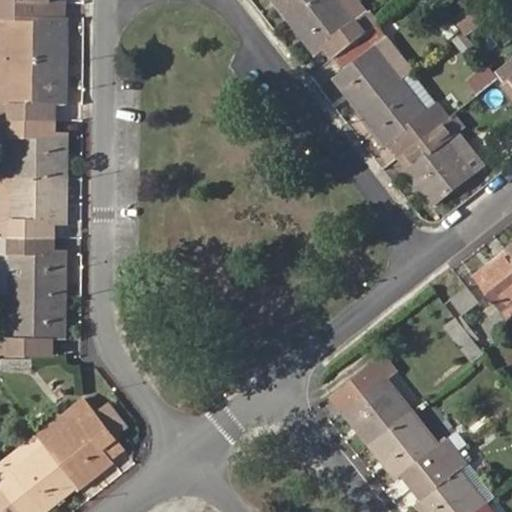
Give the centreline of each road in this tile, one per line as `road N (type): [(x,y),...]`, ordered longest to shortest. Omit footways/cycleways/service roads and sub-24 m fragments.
road 1 (residential): [(104,0),(100,343),(190,459)]
road 2 (residential): [(233,0),(438,259)]
road 3 (residential): [(438,259),(279,386)]
road 4 (residential): [(376,511),(279,386)]
